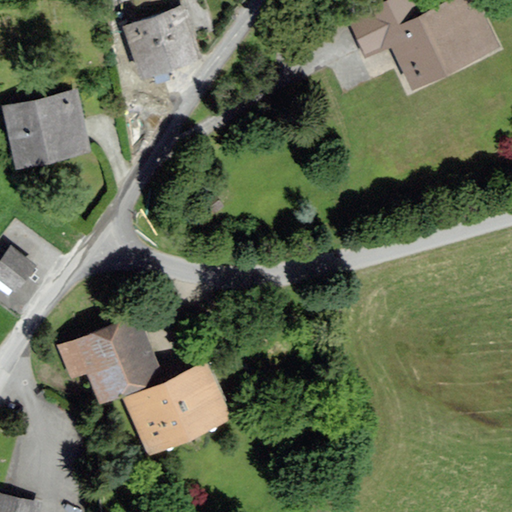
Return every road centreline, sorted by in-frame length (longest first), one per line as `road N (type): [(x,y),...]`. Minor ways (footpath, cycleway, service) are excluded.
road 1 (unclassified): [(511,212),(297,274),(200,272),(98,245)]
road 2 (unclassified): [(98,245),(193,84),(260,0)]
road 3 (unclassified): [(98,245),(3,366)]
